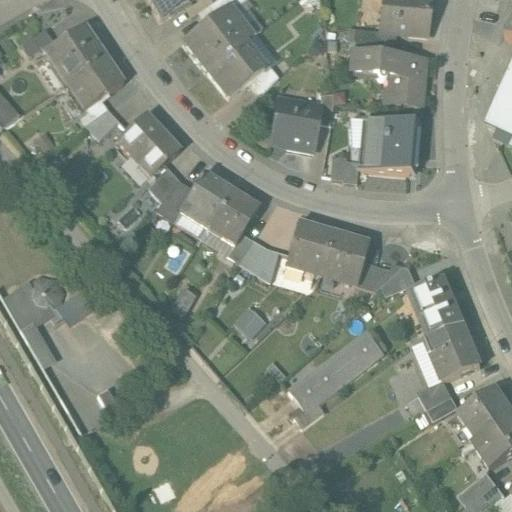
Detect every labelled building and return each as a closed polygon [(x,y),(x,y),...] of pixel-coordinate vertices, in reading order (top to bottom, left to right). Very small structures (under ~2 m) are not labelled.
[(144,0),(160,27),(183,14),(187,12),(186,9),(180,0),(144,0)] [(206,0),(202,0),(186,9),(187,12),(183,14),(189,25),(199,18),(211,10),(206,0)] [(199,18),(205,28),(207,31),(228,15),(230,17),(250,2),(248,0),(226,0),(211,10),(199,18)] [(430,3),(396,0),(380,0),(377,38),(377,39),(394,41),(427,43),(430,3)] [(182,47),(206,78),(242,50),(250,43),(230,17),(228,15),(207,31),(205,28),(182,47)] [(44,60),(64,90),(103,64),(83,34),(44,60)] [(344,47),(354,48),(393,51),(394,41),(377,39),(377,38),(345,35),(344,47)] [(52,50),(43,37),(21,52),(29,65),(52,50)] [(354,48),(353,60),(395,64),(396,51),(393,51),(354,48)] [(262,76),(242,50),(206,78),(227,105),(248,89),(263,77),(262,76)] [(395,64),(353,60),(351,78),(390,81),(388,104),(421,106),(424,66),(395,64)] [(122,92),(103,64),(64,90),(84,119),(93,113),(92,112),(98,107),(122,92)] [(263,77),(248,89),(260,103),(278,84),(267,70),(262,76),(263,77)] [(511,70),(486,128),(511,139),(511,138),(511,70)] [(317,101),(319,113),(317,123),(330,125),(332,111),(331,100),(317,101)] [(0,101),(0,134),(1,135),(18,122),(0,101)] [(79,123),(84,132),(106,117),(98,107),(92,112),(93,113),(79,123)] [(295,111),(276,108),(270,148),(285,151),(285,154),(311,159),(317,123),(319,113),(296,109),(295,111)] [(106,117),(84,132),(99,146),(117,129),(106,117)] [(117,149),(131,163),(158,138),(144,124),(117,149)] [(419,130),(361,125),(357,168),(357,176),(408,180),(410,161),(416,162),(419,130)] [(177,159),(158,138),(131,163),(150,184),(177,159)] [(357,176),(357,168),(345,167),(345,164),(331,163),(329,185),(342,186),(342,188),(356,190),(357,176)] [(161,209),(178,188),(167,177),(148,195),(161,209)] [(182,215),(209,232),(230,199),(202,181),(192,198),(181,214),(182,215)] [(181,214),(192,198),(178,188),(161,209),(154,218),(173,230),(182,215),(181,214)] [(257,216),(230,199),(209,232),(222,241),(219,245),(233,253),(257,216)] [(318,283),(330,241),(295,231),(283,274),(318,283)] [(330,241),(318,283),(355,294),(362,270),(367,251),(330,241)] [(225,265),(238,273),(252,250),(241,242),(225,265)] [(277,260),(252,250),(238,273),(268,291),(277,260)] [(362,270),(355,294),(375,299),(381,293),(403,273),(392,270),(390,277),(362,270)] [(403,273),(381,293),(386,304),(416,291),(409,275),(403,273)] [(39,282),(3,307),(20,338),(49,321),(53,329),(64,323),(58,314),(63,298),(55,285),(39,282)] [(443,284),(409,298),(429,345),(463,331),(443,284)] [(168,316),(180,323),(193,303),(181,296),(168,316)] [(90,316),(79,300),(58,314),(69,330),(90,316)] [(267,332),(247,312),(232,329),(252,348),(267,332)] [(444,388),(480,373),(463,331),(429,345),(425,347),(442,387),(442,389),(444,388)] [(368,338),(288,398),(303,418),(294,426),(301,435),(323,419),(316,409),(383,359),(368,338)] [(38,345),(28,350),(41,373),(50,368),(38,345)] [(442,389),(442,387),(416,398),(426,417),(451,403),(452,403),(444,388),(442,389)] [(459,418),(477,444),(511,420),(511,417),(496,393),(459,418)] [(107,396),(97,401),(110,426),(121,420),(107,396)] [(451,403),(426,417),(432,427),(457,414),(451,403)] [(511,459),(511,420),(477,444),(472,447),(490,474),(511,459)] [(468,511),(496,490),(487,479),(457,503),(464,511),(468,511)] [(468,511),(490,511),(504,501),(496,490),(468,511)]
